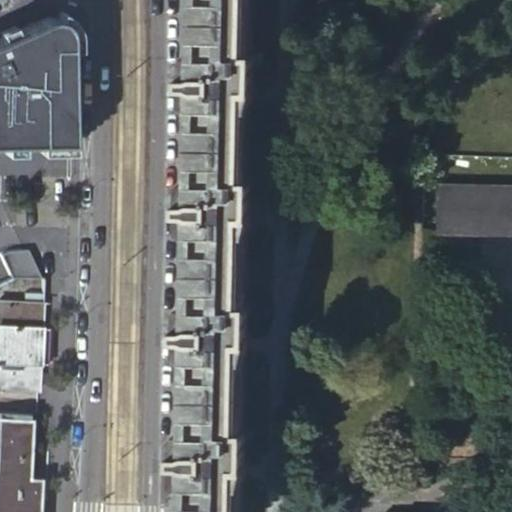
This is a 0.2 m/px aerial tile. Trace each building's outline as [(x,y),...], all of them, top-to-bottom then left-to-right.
[(204,0),(202,67),(198,70),(188,70),(188,79),(197,80),(202,85),(200,192),(195,196),(186,196),(186,204),(194,205),(200,210),(198,316),(192,321),(184,321),(184,330),(192,331),(198,335),(195,443),(190,448),(181,447),(181,456),(191,457),(195,461),(193,511),(238,511),(240,481),(247,481),(249,428),(241,428),(244,356),(251,357),(252,303),(245,303),(246,229),(253,229),(254,176),(246,175),(248,104),(255,104),(257,51),(249,50),(249,0),(204,0)] [(0,145),(72,146),(76,35),(64,17),(50,21),(0,40),(0,145)] [(511,181),(440,181),(439,232),(511,233),(511,181)] [(12,283),(38,273),(27,244),(1,254),(12,283)] [(0,324),(41,327),(42,300),(42,291),(24,290),(23,300),(0,298),(0,324)] [(0,386),(38,389),(41,327),(0,324),(0,386)] [(31,420),(0,418),(0,511),(38,511),(39,478),(29,478),(31,420)]
